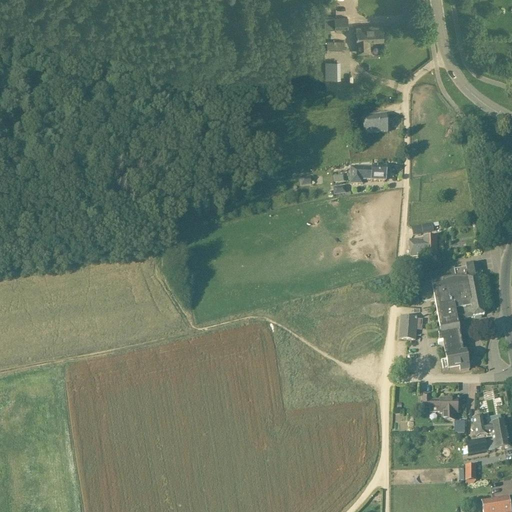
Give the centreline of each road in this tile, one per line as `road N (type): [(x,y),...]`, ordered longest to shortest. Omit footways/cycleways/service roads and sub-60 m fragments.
road 1 (track): [(435,63),(405,88),(406,176),(384,380)]
road 2 (secondary): [(511,121),(462,85),(445,56),(435,0)]
